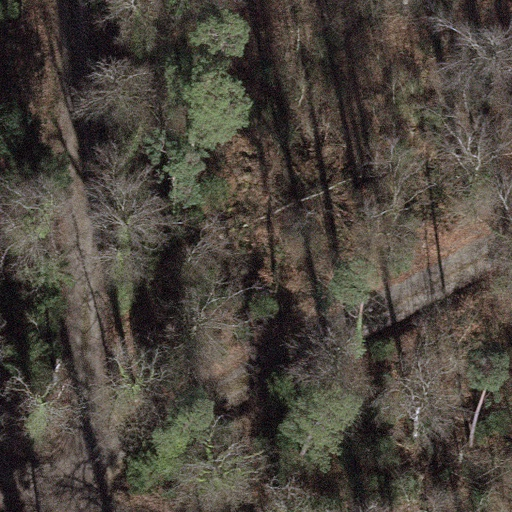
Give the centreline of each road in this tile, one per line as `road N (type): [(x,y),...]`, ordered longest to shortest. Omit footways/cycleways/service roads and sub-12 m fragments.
road 1 (track): [(511,244),(0,509)]
road 2 (track): [(75,0),(94,511)]
